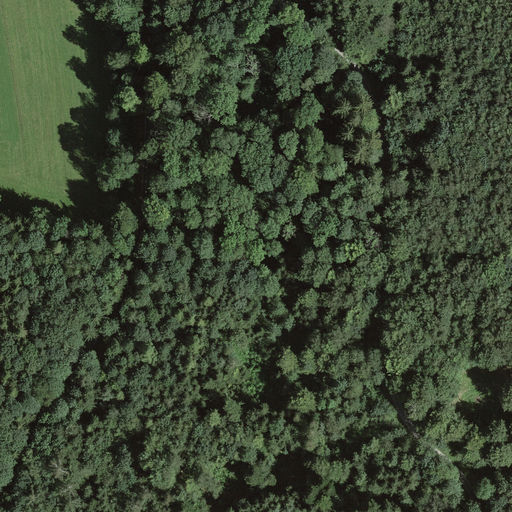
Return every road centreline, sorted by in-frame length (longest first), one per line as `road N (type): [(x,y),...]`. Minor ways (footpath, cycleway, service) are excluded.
road 1 (track): [(289,0),(357,65),(376,107),(390,207),(387,367),(411,425),(465,479),(479,511)]
road 2 (track): [(0,507),(57,385),(138,269),(154,22),(148,0)]
